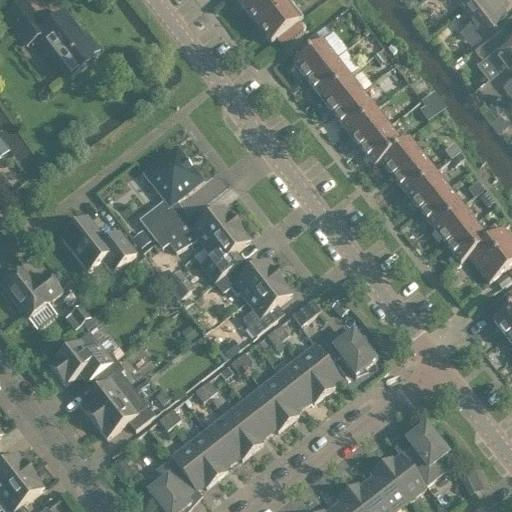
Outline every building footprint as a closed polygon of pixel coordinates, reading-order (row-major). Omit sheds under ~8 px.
[(250,16),(270,0),(237,0),(238,0),(250,16)] [(262,31),(291,9),(283,0),(270,0),(250,16),(262,31)] [(471,0),(476,7),(464,19),(476,33),(498,16),(491,7),(500,0),(471,0)] [(69,18),(50,32),(28,3),(8,19),(29,45),(37,39),(55,62),(59,59),(79,86),(99,70),(95,65),(106,56),(96,42),(90,47),(69,18)] [(291,9),(262,31),(275,48),(281,43),(303,26),(304,25),(291,9)] [(479,37),(486,47),(499,63),(511,52),(511,25),(508,29),(501,20),(479,37)] [(303,26),(281,43),(285,50),(308,32),(303,26)] [(298,67),(311,84),(340,62),(326,45),(298,67)] [(391,64),(384,56),(379,60),(385,69),(391,64)] [(353,79),(340,62),(311,84),(325,102),(353,79)] [(367,96),(353,79),(325,102),(338,119),(367,96)] [(338,119),(352,136),(380,114),(367,96),(338,119)] [(504,102),(493,110),(501,121),(511,113),(504,102)] [(436,105),(424,113),(432,125),(445,117),(436,105)] [(352,136),(365,153),(394,131),(380,114),(352,136)] [(379,170),(384,166),(384,165),(407,147),(406,146),(394,131),(365,153),(379,170)] [(0,135),(0,165),(14,154),(0,135)] [(384,166),(398,183),(427,160),(412,141),(406,146),(407,147),(384,165),(384,166)] [(457,148),(449,155),(455,163),(464,156),(457,148)] [(145,225),(162,247),(194,222),(181,207),(208,186),(182,153),(149,178),(170,205),(145,225)] [(398,183),(411,200),(440,177),(427,160),(398,183)] [(411,200),(424,217),(453,194),(440,177),(411,200)] [(484,185),(474,193),(480,201),(490,193),(484,185)] [(424,217),(437,234),(466,211),(453,194),(424,217)] [(492,196),(484,202),(492,211),(499,206),(492,196)] [(111,211),(104,217),(111,225),(117,220),(111,211)] [(203,244),(210,253),(241,228),(228,211),(206,228),(199,219),(194,222),(162,247),(167,253),(174,248),(182,258),(200,246),(203,244)] [(437,234),(451,250),(480,228),(466,211),(437,234)] [(117,220),(111,225),(117,234),(124,228),(117,220)] [(66,243),(93,276),(107,265),(117,277),(141,259),(124,237),(111,247),(92,223),(66,243)] [(207,269),(214,277),(222,287),(247,267),(240,257),(255,246),(241,228),(210,253),(217,262),(207,269)] [(464,267),(472,261),(471,261),(488,247),(492,244),(488,238),(480,228),(451,250),(464,267)] [(511,239),(506,232),(505,233),(501,228),(488,238),(492,244),(488,247),(509,274),(511,272),(511,239)] [(147,235),(137,242),(146,253),(155,245),(147,235)] [(492,288),(509,274),(488,247),(471,261),(472,261),(492,288)] [(151,267),(161,282),(171,276),(161,261),(151,267)] [(245,297),(252,306),(283,282),(270,264),(255,276),(247,267),(222,287),(229,297),(235,292),(242,300),(245,297)] [(38,287),(27,274),(6,290),(33,324),(67,298),(51,277),(38,287)] [(184,274),(169,286),(184,305),(199,293),(184,274)] [(511,279),(511,278),(501,286),(506,292),(511,287),(511,279)] [(259,315),(255,318),(249,323),(263,340),(292,318),(284,309),(297,299),(283,282),(252,306),(259,315)] [(511,341),(511,298),(497,311),(504,320),(497,325),(511,342),(511,341)] [(343,304),(336,311),(346,321),(353,314),(343,304)] [(297,321),(306,332),(326,317),(317,306),(297,321)] [(97,323),(86,309),(70,322),(81,335),(97,323)] [(99,321),(89,330),(93,335),(103,326),(99,321)] [(198,326),(186,335),(194,346),(206,337),(198,326)] [(279,336),(287,347),(294,342),(286,331),(279,336)] [(358,337),(352,342),(343,332),(320,350),(333,367),(343,358),(361,381),(380,366),(358,337)] [(287,347),(279,336),(272,341),(280,352),(287,347)] [(92,373),(99,383),(118,368),(95,338),(54,370),(70,390),(92,373)] [(238,343),(226,352),(234,363),(246,354),(238,343)] [(346,383),(333,367),(320,350),(301,364),(329,400),(340,392),(338,389),(346,383)] [(243,364),(251,375),(258,370),(250,359),(243,364)] [(251,375),(243,364),(236,369),(244,380),(251,375)] [(319,408),(329,400),(301,364),(283,378),(309,412),(317,406),(319,408)] [(84,409),(98,426),(139,394),(126,378),(129,375),(121,365),(118,368),(99,383),(106,392),(84,409)] [(232,371),(224,378),(230,385),(238,378),(232,371)] [(302,417),(309,412),(283,378),(265,393),(293,428),(304,420),(302,417)] [(208,392),(216,403),(223,398),(215,387),(208,392)] [(171,392),(160,401),(167,410),(178,401),(171,392)] [(216,403),(208,392),(201,397),(209,408),(216,403)] [(283,437),(293,428),(265,393),(247,406),(273,440),(281,434),(283,437)] [(139,394),(98,426),(112,444),(134,427),(141,436),(160,421),(139,394)] [(266,446),(273,440),(247,406),(229,421),(258,456),(268,448),(266,446)] [(171,420),(179,431),(186,426),(178,415),(171,420)] [(179,431),(171,420),(164,426),(172,436),(179,431)] [(247,465),(258,456),(229,421),(212,435),(237,468),(245,462),(247,465)] [(412,446),(401,455),(404,460),(405,460),(430,491),(450,476),(443,467),(453,459),(431,430),(411,446),(412,446)] [(212,435),(193,449),(222,485),(232,476),(230,474),(237,468),(212,435)] [(211,493),(222,485),(193,449),(175,463),(176,465),(177,464),(201,496),(202,495),(209,490),(211,493)] [(0,475),(0,474),(0,503),(36,476),(22,458),(0,475)] [(396,462),(386,470),(414,506),(431,493),(430,491),(405,460),(404,460),(398,465),(396,462)] [(143,479),(129,462),(118,470),(132,487),(143,479)] [(177,464),(176,465),(157,480),(164,489),(154,497),(165,511),(193,511),(195,510),(195,509),(206,500),(202,495),(201,496),(177,464)] [(390,511),(406,511),(414,506),(386,470),(375,479),(378,481),(371,487),(390,511)] [(479,473),(464,480),(473,500),(488,494),(479,473)] [(49,493),(36,476),(0,503),(0,511),(29,511),(28,510),(49,493)] [(363,511),(390,511),(371,487),(364,492),(362,489),(352,497),(363,511)] [(363,511),(352,497),(341,505),(344,508),(338,511),(363,511)]
